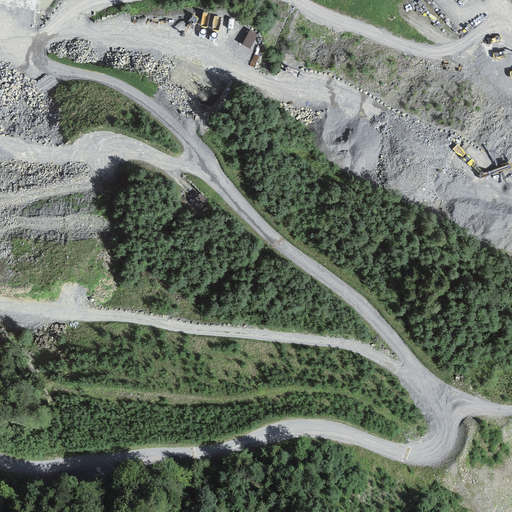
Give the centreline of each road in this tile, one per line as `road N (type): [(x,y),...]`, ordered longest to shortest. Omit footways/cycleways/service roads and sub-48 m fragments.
road 1 (track): [(0,460),(48,467),(210,449),(298,425),(409,450),(447,443),(441,400),(374,314),(260,224),(152,101),(119,81),(34,59),(38,37),(63,9),(84,0)]
road 2 (track): [(304,0),(421,52),(453,48),(506,10)]
